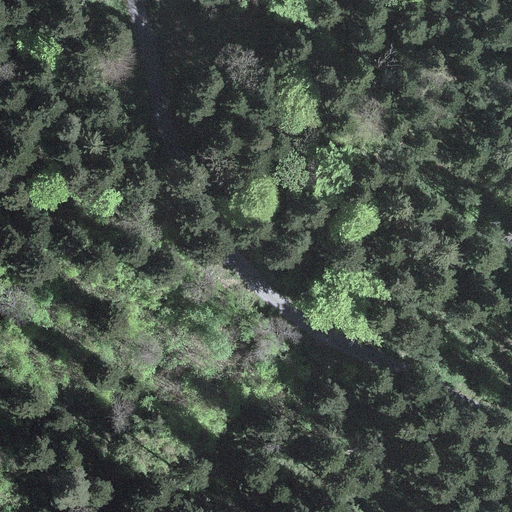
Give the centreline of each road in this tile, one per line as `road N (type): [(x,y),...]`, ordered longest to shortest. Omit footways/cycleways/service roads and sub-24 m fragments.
road 1 (track): [(139,0),(188,186),(225,251),(264,294),(314,328),(511,427)]
road 2 (track): [(255,0),(244,18),(221,28),(147,34)]
